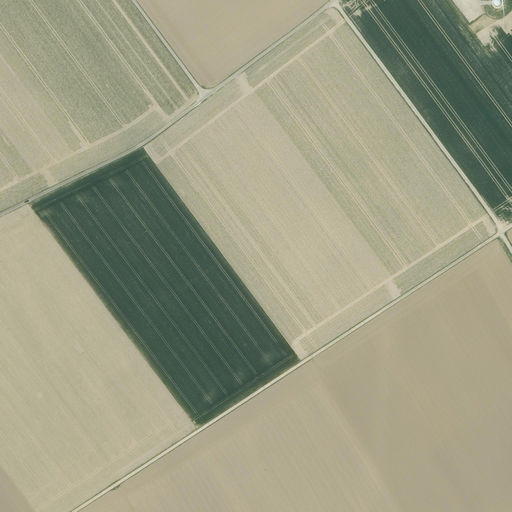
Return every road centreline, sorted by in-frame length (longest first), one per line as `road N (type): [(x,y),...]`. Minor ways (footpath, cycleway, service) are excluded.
road 1 (track): [(511,224),(73,511)]
road 2 (unclassified): [(0,215),(138,148),(336,0)]
road 3 (track): [(333,3),(502,230)]
road 4 (track): [(132,0),(205,98)]
